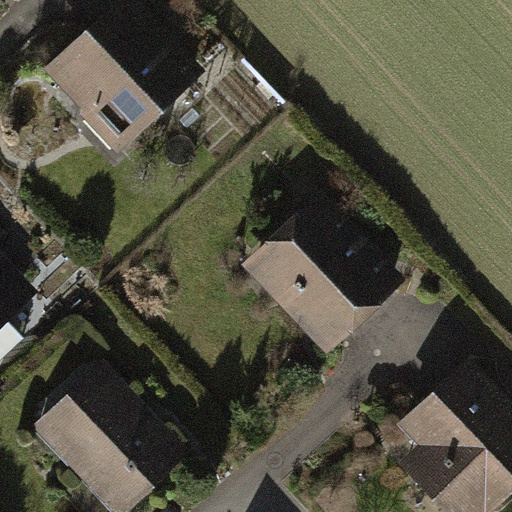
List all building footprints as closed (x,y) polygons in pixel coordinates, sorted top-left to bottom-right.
[(0,0),(0,13),(13,0),(0,0)] [(212,97),(128,10),(45,90),(128,177),(212,97)] [(402,293),(322,213),(246,288),(327,369),(402,293)] [(0,262),(14,249),(0,234),(0,348),(39,313),(0,271),(0,262)] [(506,511),(511,507),(511,414),(470,372),(399,442),(423,467),(397,492),(416,511),(506,511)] [(163,511),(199,478),(107,382),(36,450),(94,511),(163,511)]
